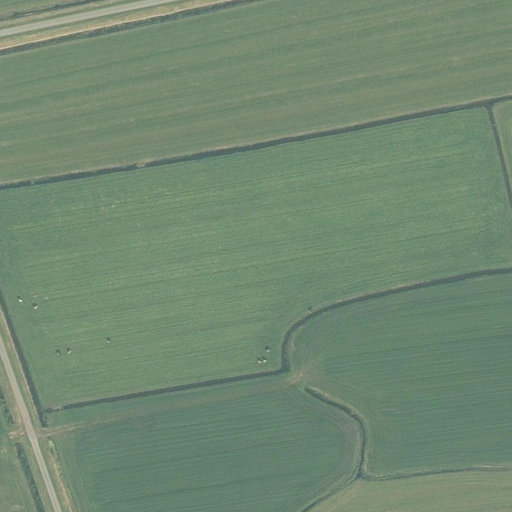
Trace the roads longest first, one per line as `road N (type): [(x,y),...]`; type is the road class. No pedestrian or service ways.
road 1 (unclassified): [(57,511),(0,350)]
road 2 (unclassified): [(0,31),(158,0)]
